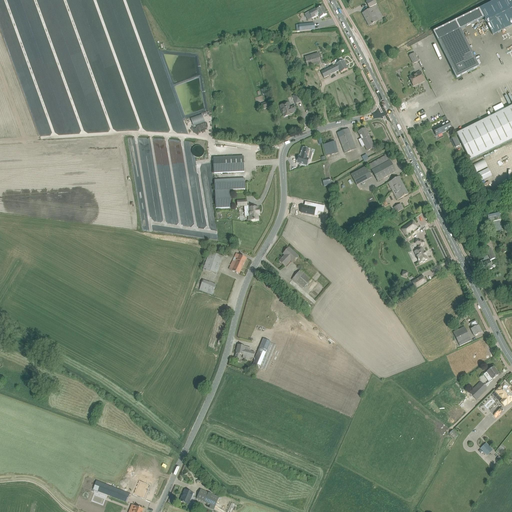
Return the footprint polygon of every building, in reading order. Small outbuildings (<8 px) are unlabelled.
[(369,8),(377,4),(374,0),(370,0),(366,3),(369,8)] [(456,78),(461,76),(479,67),(460,30),(484,18),(493,36),(511,26),(511,0),(496,0),(456,20),(433,32),(456,78)] [(318,15),(320,18),(327,15),(322,7),(316,10),(315,9),(309,12),(312,19),(318,15)] [(372,9),(367,11),(363,14),(369,26),(378,21),(372,9)] [(314,23),(296,25),(297,32),(315,30),(314,23)] [(307,67),(321,63),(318,53),(305,57),(307,67)] [(414,53),(410,55),(415,64),(419,62),(414,53)] [(341,58),(337,60),(335,61),(337,64),(321,72),(324,77),(339,70),(341,73),(348,69),(344,61),(343,61),(341,58)] [(413,75),(409,78),(413,86),(420,83),(425,81),(420,71),(416,74),(413,76),(413,75)] [(301,101),(299,94),(293,97),(296,104),(301,101)] [(259,111),(263,110),(270,107),(268,102),(257,106),(259,111)] [(297,111),(295,107),(290,108),(288,103),(280,106),(284,117),(292,114),(292,113),(297,111)] [(511,140),(511,106),(456,134),(470,161),(511,140)] [(436,136),(441,134),(448,130),(452,128),(449,121),(445,123),(433,129),(436,136)] [(356,149),(352,139),(348,129),(337,133),(345,153),(356,149)] [(368,151),(370,150),(374,148),(365,129),(358,132),(361,139),(358,140),(362,147),(365,146),(368,151)] [(452,139),(453,142),(456,147),(460,145),(456,137),(452,139)] [(338,153),(336,147),(335,142),(324,145),(326,156),(338,153)] [(306,167),(308,162),(308,159),(307,159),(309,150),(303,149),(299,165),(306,167)] [(387,155),(382,158),(369,165),(373,172),(378,181),(395,171),(387,155)] [(215,173),(239,172),(244,172),(244,157),(214,158),(215,173)] [(372,177),(366,166),(360,170),(351,175),(357,186),(372,177)] [(399,177),(394,180),(389,183),(398,200),(408,194),(399,177)] [(322,181),(324,187),(332,185),(330,178),(322,181)] [(216,209),(226,208),(231,208),(230,190),(245,189),(245,179),(215,180),(216,209)] [(303,206),(301,213),(314,216),(315,211),(318,212),(324,213),(325,206),(311,203),(310,207),(304,206),(303,206)] [(404,209),(401,204),(394,208),(397,213),(404,209)] [(258,208),(249,208),(250,220),(249,220),(249,221),(258,220),(258,215),(259,215),(259,208),(258,209),(258,208)] [(406,236),(413,230),(417,227),(415,225),(415,224),(413,221),(401,230),(406,236)] [(419,249),(414,252),(420,263),(422,262),(423,263),(425,262),(425,260),(427,259),(426,256),(426,255),(425,252),(424,252),(421,247),(422,246),(423,246),(424,242),(417,240),(415,244),(419,245),(418,247),(419,249)] [(500,246),(502,253),(508,251),(506,244),(500,246)] [(287,253),(279,261),(285,266),(287,263),(288,263),(292,259),(294,260),(298,256),(289,248),(285,252),(287,253)] [(485,272),(493,269),(489,261),(487,262),(487,261),(495,258),(491,248),(485,250),(488,256),(483,258),(485,263),(484,260),(480,262),(485,272)] [(222,256),(210,251),(203,270),(216,274),(222,256)] [(247,258),(242,256),(237,254),(229,270),(239,274),(247,258)] [(302,289),(311,279),(301,270),(292,280),(302,289)] [(412,283),(416,289),(426,282),(422,276),(412,283)] [(278,304),(268,298),(265,304),(275,310),(278,304)] [(306,302),(302,307),(307,311),(310,307),(307,305),(308,304),(306,302)] [(265,307),(258,303),(252,314),(259,318),(261,314),(264,315),(267,317),(269,313),(267,311),(263,309),(265,307)] [(471,329),(474,336),(482,333),(476,320),(470,323),(472,328),(471,329)] [(453,332),(456,338),(460,346),(471,341),(464,327),(453,332)] [(256,376),(261,378),(351,416),(369,372),(339,346),(334,357),(275,332),(271,342),(263,339),(260,348),(252,366),(259,369),(256,376)] [(239,357),(240,358),(241,354),(243,355),(242,358),(248,360),(249,357),(254,358),(255,353),(250,351),(251,348),(238,345),(235,358),(239,359),(239,357)] [(453,360),(455,364),(453,366),(455,370),(455,371),(456,371),(455,371),(462,367),(460,364),(468,360),(465,354),(464,352),(462,354),(452,358),(453,360)] [(489,382),(496,377),(495,375),(498,373),(493,368),(484,375),(489,382)] [(487,390),(480,383),(470,394),(476,400),(487,390)] [(507,404),(508,404),(511,400),(511,393),(511,394),(507,389),(508,387),(505,383),(496,392),(503,399),(501,402),(501,403),(503,405),(504,405),(504,406),(507,404)] [(455,439),(458,435),(453,430),(449,434),(455,439)] [(486,444),(481,449),(488,456),(493,450),(486,444)] [(89,478),(84,489),(90,491),(94,480),(89,478)] [(133,495),(145,499),(151,484),(139,480),(133,495)] [(126,503),(130,494),(96,481),(93,489),(126,503)] [(181,501),(187,504),(191,496),(193,497),(194,494),(185,490),(183,494),(184,494),(181,501)] [(197,498),(211,505),(209,508),(214,510),(219,498),(201,490),(197,498)]
